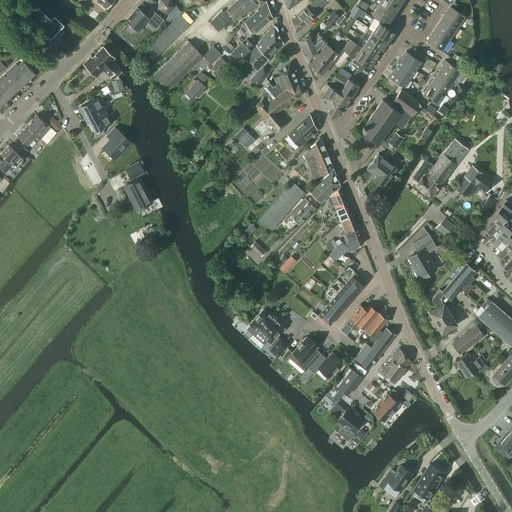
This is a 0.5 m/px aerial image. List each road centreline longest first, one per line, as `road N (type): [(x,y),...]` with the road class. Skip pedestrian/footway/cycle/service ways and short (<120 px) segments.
road 1 (residential): [(465,441),(400,319),(347,175)]
road 2 (residential): [(331,137),(278,0)]
road 3 (residential): [(337,128),(404,27)]
